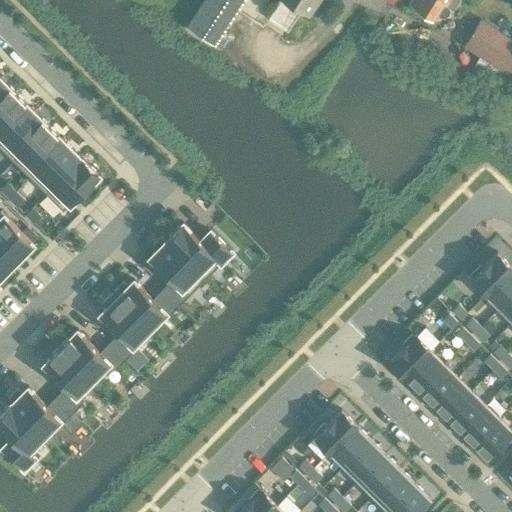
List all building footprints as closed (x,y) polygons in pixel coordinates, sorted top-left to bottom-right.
[(202,0),(187,24),(215,43),(242,0),(202,0)] [(289,0),(303,9),(310,13),(318,0),(289,0)] [(409,0),(409,1),(431,16),(441,0),(442,0),(452,7),(456,0),(409,0)] [(464,44),(481,55),(511,75),(511,39),(481,19),(464,44)] [(0,77),(0,76),(0,109),(17,92),(9,84),(9,85),(0,77)] [(17,92),(0,109),(0,140),(0,141),(33,109),(25,101),(25,100),(17,92)] [(33,109),(0,141),(0,146),(14,160),(49,124),(41,116),(41,117),(33,109)] [(49,124),(14,160),(30,176),(65,141),(57,133),(57,132),(49,124)] [(65,141),(30,176),(46,193),(82,157),(65,141)] [(82,157),(46,193),(63,209),(79,193),(83,197),(93,187),(89,183),(98,174),(98,173),(82,156),(82,157)] [(7,182),(0,189),(9,198),(16,190),(7,182)] [(16,190),(9,198),(17,206),(24,199),(16,190)] [(32,207),(25,214),(34,222),(41,215),(32,207)] [(0,210),(0,241),(17,258),(33,242),(0,210)] [(183,221),(166,238),(205,277),(232,251),(210,229),(201,239),(183,221)] [(156,249),(149,255),(171,277),(162,287),(179,304),(205,277),(166,238),(165,240),(161,236),(152,245),(156,249)] [(0,271),(1,273),(17,258),(0,241),(0,271)] [(511,266),(497,251),(482,267),(480,264),(471,274),(473,276),(471,277),(486,293),(511,266)] [(511,293),(511,266),(486,293),(500,306),(511,293)] [(123,281),(114,290),(118,294),(117,295),(149,327),(165,311),(169,314),(179,304),(162,287),(152,297),(134,278),(127,285),(123,281)] [(106,306),(100,312),(119,331),(109,341),(126,357),(136,347),(133,344),(149,327),(117,295),(115,296),(112,293),(102,302),(106,306)] [(511,293),(500,306),(511,318),(511,293)] [(467,312),(459,303),(453,309),(462,318),(467,312)] [(457,322),(449,313),(443,319),(452,327),(457,322)] [(481,325),(472,317),(467,322),(475,331),(481,325)] [(405,345),(389,360),(405,375),(431,349),(430,348),(439,339),(439,338),(426,324),(416,334),(415,334),(414,335),(412,333),(402,342),(405,345)] [(489,334),(481,325),(475,331),(484,339),(489,334)] [(471,335),(463,327),(457,332),(465,341),(471,335)] [(70,335),(60,345),(96,381),(97,380),(93,377),(109,361),(116,368),(126,357),(109,341),(99,350),(77,328),(70,335)] [(480,344),(471,335),(465,341),(474,349),(480,344)] [(508,352),(500,344),(494,350),(503,358),(508,352)] [(50,355),(43,362),(66,384),(56,394),(73,411),(83,401),(80,397),(96,381),(60,345),(50,355)] [(431,349),(405,375),(418,389),(444,362),(431,349)] [(511,365),(511,355),(508,352),(503,358),(511,366),(511,365)] [(499,362),(490,354),(484,359),(493,368),(499,362)] [(444,362),(418,389),(432,402),(458,376),(444,362)] [(507,371),(499,362),(493,368),(501,376),(507,371)] [(458,376),(432,402),(446,416),(472,389),(458,376)] [(18,388),(8,397),(12,401),(11,402),(47,438),(63,421),(73,411),(56,394),(46,404),(28,385),(21,391),(18,388)] [(472,389),(446,416),(459,429),(485,403),(472,389)] [(0,425),(12,436),(2,446),(23,468),(35,456),(28,449),(42,435),(46,438),(47,438),(11,402),(10,402),(0,412),(0,425)] [(485,403),(459,429),(473,443),(499,416),(485,403)] [(317,433),(315,435),(330,450),(357,424),(341,408),(326,424),(324,422),(315,431),(317,433)] [(511,429),(499,416),(473,443),(487,457),(511,431),(511,429)] [(371,438),(357,424),(330,450),(345,464),(371,438)] [(371,438),(345,464),(359,479),(385,452),(371,438)] [(400,467),(385,452),(359,479),(374,493),(400,467)] [(314,467),(305,458),(299,464),(308,473),(314,467)] [(322,475),(314,467),(308,473),(316,481),(322,475)] [(414,481),(400,467),(374,493),(388,507),(414,481)] [(304,477),(295,468),(290,474),(298,483),(304,477)] [(312,485),(304,477),(298,483),(307,491),(312,485)] [(430,496),(414,481),(388,507),(393,511),(414,511),(415,511),(430,496)] [(343,496),(334,487),(328,493),(337,501),(343,496)] [(251,500),(238,511),(268,511),(277,504),(262,489),(260,490),(258,488),(249,498),(251,500)] [(277,504),(268,511),(297,511),(301,508),(287,494),(277,504)] [(351,504),(343,496),(337,501),(345,510),(351,504)] [(333,506),(324,497),(318,503),(327,511),(333,506)]
